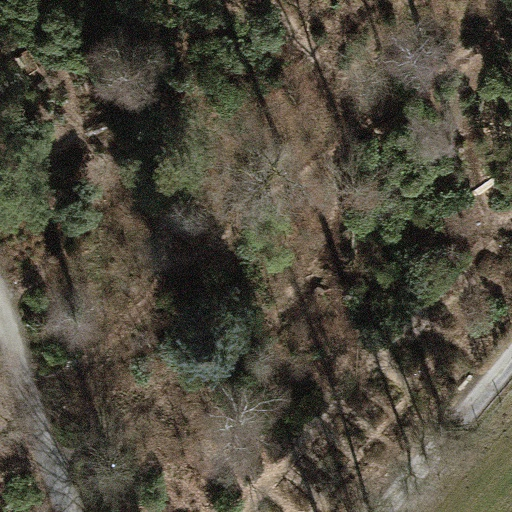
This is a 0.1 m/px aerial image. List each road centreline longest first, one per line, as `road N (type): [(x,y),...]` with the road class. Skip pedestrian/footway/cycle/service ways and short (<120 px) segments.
road 1 (track): [(374,511),(511,348)]
road 2 (track): [(0,323),(62,511)]
